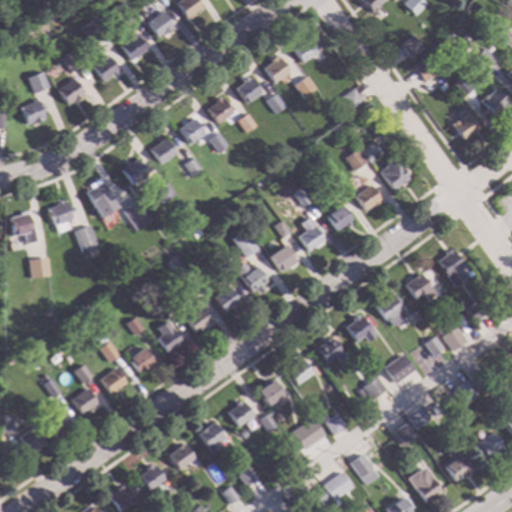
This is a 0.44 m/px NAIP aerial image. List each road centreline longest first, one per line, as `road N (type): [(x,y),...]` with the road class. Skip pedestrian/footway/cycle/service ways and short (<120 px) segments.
road 1 (residential): [(16,511),(456,194)]
road 2 (residential): [(318,0),(511,276)]
road 3 (residential): [(283,0),(67,153),(0,176)]
